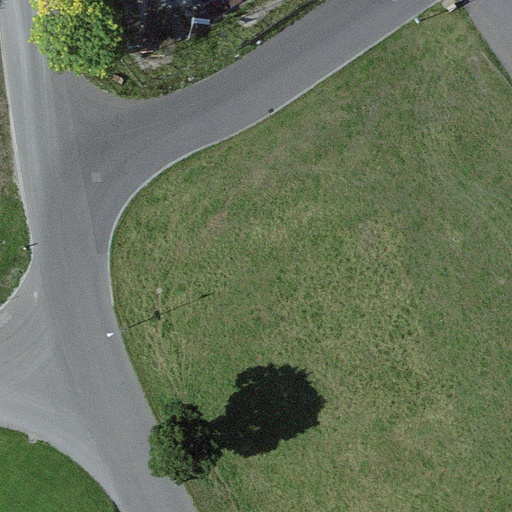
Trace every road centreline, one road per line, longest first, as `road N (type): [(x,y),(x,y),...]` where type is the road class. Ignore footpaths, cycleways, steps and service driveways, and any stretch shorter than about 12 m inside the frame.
road 1 (unclassified): [(152,511),(80,376),(54,157)]
road 2 (unclassified): [(54,157),(212,117),(387,0)]
road 3 (unclassified): [(54,157),(35,0)]
